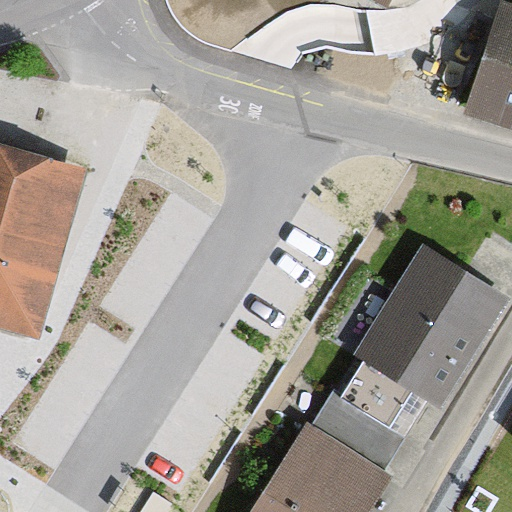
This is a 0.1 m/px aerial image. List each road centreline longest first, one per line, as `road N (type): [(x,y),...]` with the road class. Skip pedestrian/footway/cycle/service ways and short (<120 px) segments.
road 1 (residential): [(75,0),(130,58),(156,70),(511,170)]
road 2 (residential): [(396,511),(511,308)]
